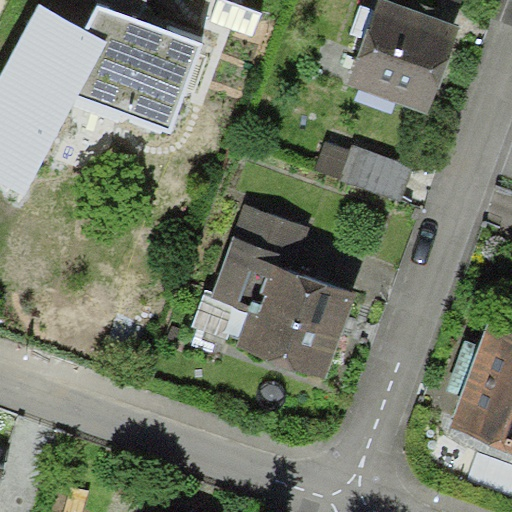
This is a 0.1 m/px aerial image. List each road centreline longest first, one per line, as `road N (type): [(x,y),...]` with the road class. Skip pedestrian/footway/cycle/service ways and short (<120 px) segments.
road 1 (residential): [(511,87),(358,511)]
road 2 (residential): [(0,383),(357,511)]
